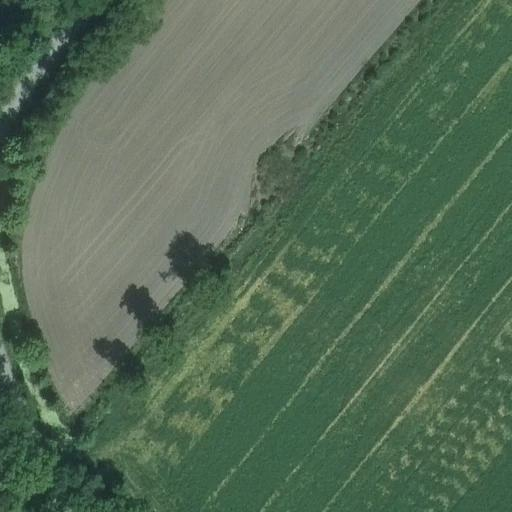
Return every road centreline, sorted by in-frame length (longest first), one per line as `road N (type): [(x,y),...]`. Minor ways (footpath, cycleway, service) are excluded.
road 1 (unclassified): [(0,129),(35,66),(94,0)]
road 2 (unclassified): [(63,511),(0,365)]
